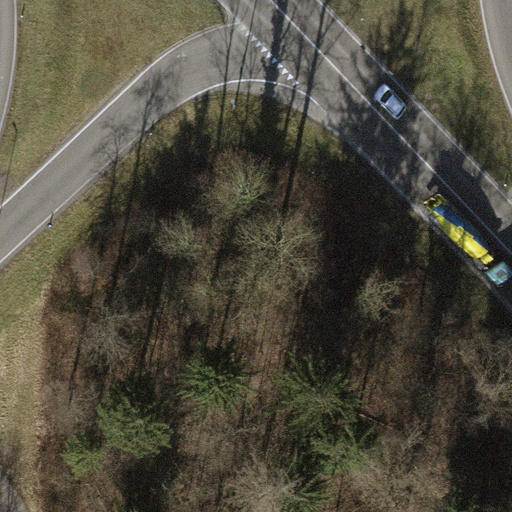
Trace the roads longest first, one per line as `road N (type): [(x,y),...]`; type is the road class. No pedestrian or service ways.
road 1 (unclassified): [(0,238),(152,97),(209,72),(290,74),(399,138)]
road 2 (secondary): [(265,0),(399,138)]
road 3 (secondary): [(399,138),(511,256)]
